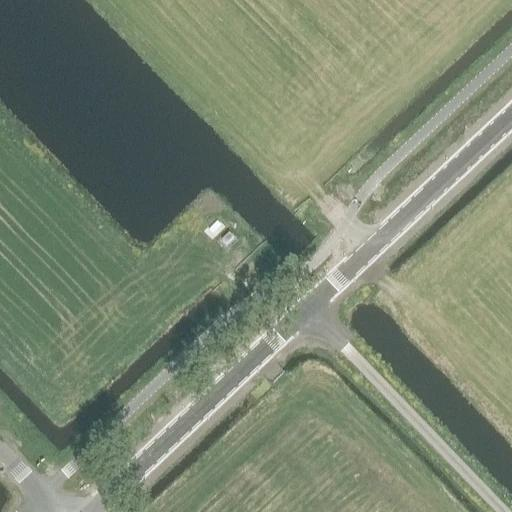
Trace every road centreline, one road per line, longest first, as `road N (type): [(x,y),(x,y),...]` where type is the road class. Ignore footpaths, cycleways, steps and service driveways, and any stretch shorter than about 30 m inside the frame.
road 1 (secondary): [(88,511),(307,308)]
road 2 (unclassified): [(504,511),(307,308)]
road 3 (secondary): [(307,308),(511,115)]
